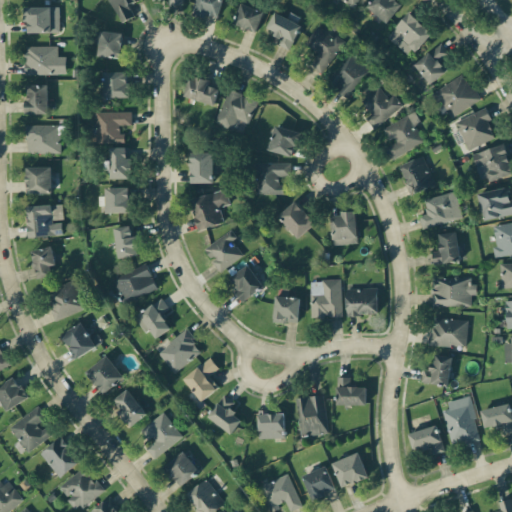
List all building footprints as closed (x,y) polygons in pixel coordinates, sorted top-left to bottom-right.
[(111,0),(121,22),(134,17),(128,4),(136,0),(111,0)] [(222,0),(196,0),(193,13),(207,17),(208,14),(218,16),(222,0)] [(387,22),(402,4),(397,0),(371,0),(367,6),(387,22)] [(234,24),(258,31),(264,11),(240,3),(234,24)] [(26,6),(26,33),(60,32),(59,6),(26,6)] [(432,33),(410,11),(387,36),(410,57),(432,33)] [(281,35),(277,45),(291,49),(300,22),(273,13),(267,31),(281,35)] [(312,61),(325,70),(344,42),(318,24),(305,43),(318,52),(312,61)] [(123,33),(100,30),(97,55),(120,58),(123,33)] [(449,53),(441,42),(414,64),(431,84),(448,69),(441,60),(449,53)] [(57,45),(25,46),(26,74),(66,73),(66,56),(58,56),(57,45)] [(345,97),(373,71),(358,55),(330,81),(345,97)] [(104,97),(129,97),(129,71),(103,72),(104,97)] [(434,90),(449,117),(480,101),(465,74),(434,90)] [(214,105),(219,88),(209,85),(210,81),(191,75),(184,95),(214,105)] [(27,114),(48,113),(48,84),(26,84),(27,114)] [(388,97),(378,86),(361,101),(371,113),(365,118),(375,129),(402,104),(393,93),(388,97)] [(258,101),(230,88),(215,121),(232,129),(237,118),(248,123),(258,101)] [(495,138),(488,122),(492,120),(486,107),(454,120),(468,150),(495,138)] [(96,143),(125,142),(125,133),(120,133),(120,125),(132,125),(132,111),(96,111),(96,143)] [(383,128),(391,143),(386,145),(393,158),(424,142),(415,123),(419,121),(414,111),(383,128)] [(59,124),(26,125),(27,153),(60,152),(59,124)] [(269,151),(292,156),(297,130),(274,126),(269,151)] [(490,180),(511,174),(511,173),(504,144),(473,152),(480,179),(489,177),(490,180)] [(111,147),(109,178),(131,179),(132,157),(128,157),(128,147),(111,147)] [(191,183),(214,182),(213,152),(191,152),(191,183)] [(434,186),(425,156),(401,164),(410,193),(434,186)] [(286,162),(255,163),(255,194),(281,194),(281,176),(287,176),(286,162)] [(27,193),(52,192),(51,166),(26,166),(27,193)] [(129,186),(105,187),(106,212),(130,212),(129,186)] [(479,192),(483,218),(511,214),(511,198),(511,199),(510,188),(479,192)] [(197,229),(223,223),(220,206),(230,204),(227,189),(190,198),(197,229)] [(427,213),(419,215),(422,228),(463,217),(456,190),(424,199),(427,213)] [(299,238),(316,222),(295,200),(279,216),(299,238)] [(30,237),(63,234),(61,220),(64,220),(62,203),(27,206),(30,237)] [(356,212),(332,213),(333,244),(357,243),(356,212)] [(511,221),(493,225),(496,246),(493,247),(494,257),(511,253),(511,221)] [(133,224),(114,227),(119,258),(138,255),(133,224)] [(219,272),(243,255),(232,239),(236,236),(231,229),(204,248),(212,260),(211,260),(219,272)] [(431,251),(434,265),(461,260),(456,231),(438,234),(441,250),(431,251)] [(36,278),(53,276),(51,265),(55,264),(53,247),(33,249),(36,278)] [(511,287),(511,262),(500,263),(501,287),(511,287)] [(158,289),(147,264),(112,279),(122,304),(158,289)] [(231,278),(238,288),(235,291),(243,302),(264,286),(248,264),(231,278)] [(432,306),(471,305),(471,294),(477,294),(476,284),(468,284),(468,276),(431,277),(432,306)] [(56,320),(87,308),(76,279),(45,291),(56,320)] [(310,280),(311,317),(342,316),(341,279),(310,280)] [(347,314),(379,314),(378,287),(346,288),(347,314)] [(299,323),(300,297),(275,296),(274,322),(299,323)] [(171,328),(162,314),(170,309),(163,298),(135,315),(145,332),(150,329),(155,338),(171,328)] [(467,346),(468,319),(432,318),(431,345),(467,346)] [(97,332),(90,336),(82,322),(62,334),(76,358),(103,343),(97,332)] [(174,373),(202,351),(186,330),(158,352),(174,373)] [(0,369),(10,365),(0,344),(0,369)] [(423,368),(421,382),(449,385),(452,356),(434,354),(432,369),(423,368)] [(101,394),(124,380),(109,355),(87,369),(101,394)] [(209,376),(219,368),(210,357),(184,378),(202,401),(219,387),(209,376)] [(367,386),(350,386),(351,376),(337,376),(336,404),(366,405),(367,386)] [(29,399),(23,384),(18,387),(15,378),(0,384),(0,399),(4,410),(29,399)] [(147,413),(127,389),(113,400),(121,409),(118,411),(131,427),(147,413)] [(208,417),(232,434),(243,418),(229,409),(234,402),(223,394),(208,417)] [(301,436),(328,432),(323,394),(296,398),(301,436)] [(447,401),(449,408),(443,410),(452,446),(480,439),(469,395),(447,401)] [(9,426),(28,452),(50,436),(39,422),(46,417),(38,405),(9,426)] [(503,432),(511,432),(511,406),(482,407),(483,426),(502,426),(503,432)] [(284,437),(284,413),(269,413),(269,410),(258,410),(259,438),(284,437)] [(141,429),(151,442),(145,447),(155,458),(183,436),(163,411),(141,429)] [(433,454),(444,451),(436,425),(409,433),(415,453),(431,448),(433,454)] [(40,452),(59,478),(80,462),(61,437),(40,452)] [(163,467),(180,487),(200,471),(183,450),(163,467)] [(369,476),(360,452),(333,461),(342,486),(369,476)] [(59,486),(68,497),(66,498),(77,511),(103,490),(84,466),(59,486)] [(328,466),(303,473),(311,500),(327,495),(326,491),(334,488),(328,466)] [(269,510),(287,504),(289,511),(301,507),(290,474),(260,484),(269,510)] [(0,478),(0,511),(8,511),(23,499),(3,477),(0,478)] [(199,511),(215,511),(226,502),(205,478),(185,496),(199,511)] [(120,511),(110,497),(88,511),(120,511)] [(511,511),(511,498),(498,501),(501,511),(495,511),(511,511)]
